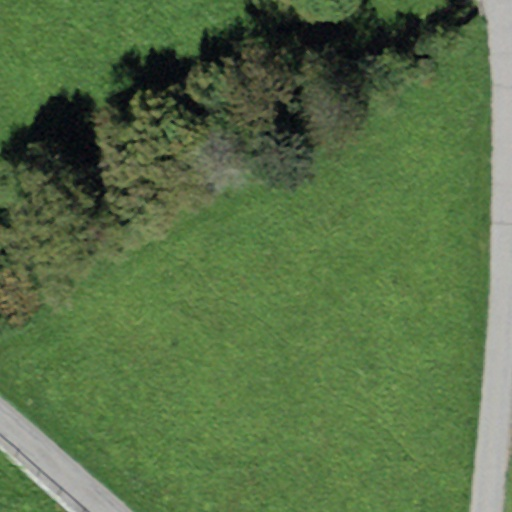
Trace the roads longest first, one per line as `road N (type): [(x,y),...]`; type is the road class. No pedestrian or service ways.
road 1 (unclassified): [(499,0),(507,229),(482,511)]
road 2 (unclassified): [(0,427),(101,511)]
